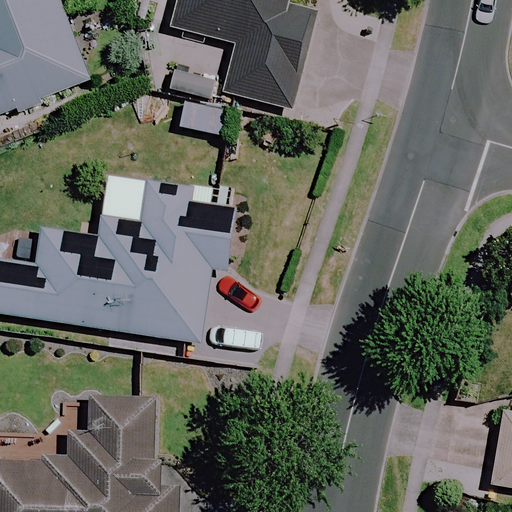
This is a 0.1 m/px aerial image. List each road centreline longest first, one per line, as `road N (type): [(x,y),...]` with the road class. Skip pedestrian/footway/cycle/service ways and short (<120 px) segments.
road 1 (tertiary): [(443,130),(358,383),(331,511)]
road 2 (tertiary): [(470,0),(443,130)]
